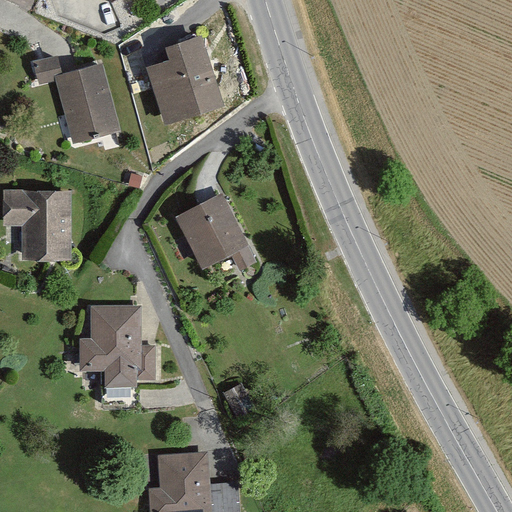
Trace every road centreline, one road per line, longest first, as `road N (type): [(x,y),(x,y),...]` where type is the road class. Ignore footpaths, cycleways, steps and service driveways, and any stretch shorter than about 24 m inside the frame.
road 1 (tertiary): [(494,511),(357,241),(292,87)]
road 2 (residential): [(292,87),(155,178),(128,218),(125,238),(215,432)]
